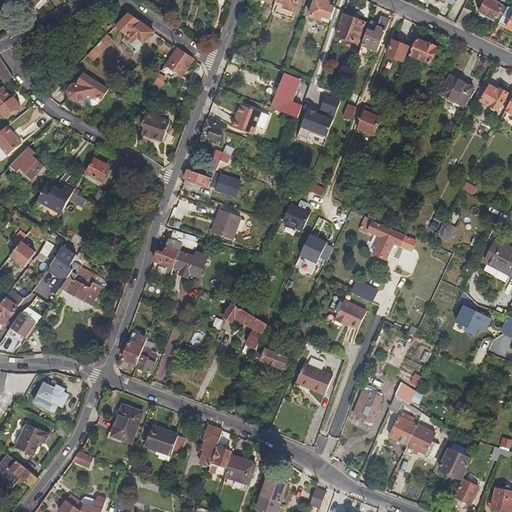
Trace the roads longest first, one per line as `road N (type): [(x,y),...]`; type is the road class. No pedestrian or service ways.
road 1 (residential): [(103,375),(277,440),(357,490),(415,511)]
road 2 (unknown): [(404,256),(325,470)]
road 3 (residential): [(3,46),(61,120),(174,181)]
road 4 (tertiary): [(103,375),(174,181)]
road 5 (tertiary): [(19,511),(73,443),(103,375)]
road 6 (residential): [(382,0),(511,65)]
road 7 (tertiary): [(174,181),(216,64)]
